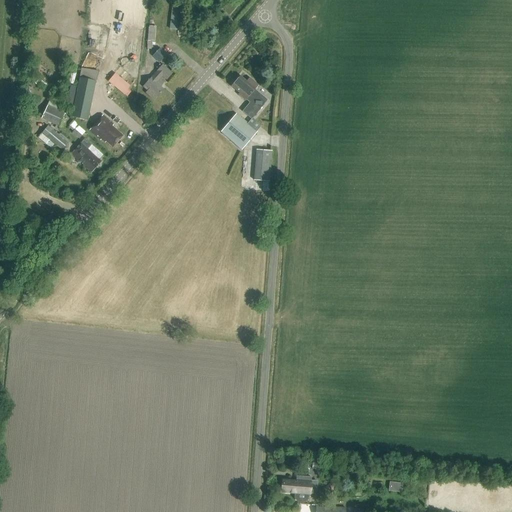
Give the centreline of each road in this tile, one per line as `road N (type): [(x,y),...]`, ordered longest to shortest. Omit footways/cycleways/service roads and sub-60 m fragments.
road 1 (unclassified): [(255,511),(288,51),(261,12)]
road 2 (tertiary): [(0,316),(261,12)]
